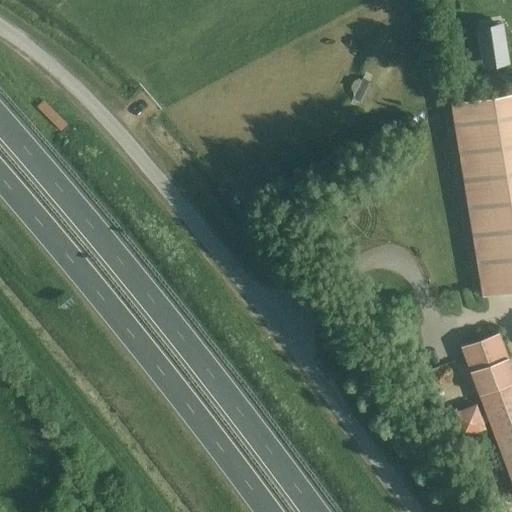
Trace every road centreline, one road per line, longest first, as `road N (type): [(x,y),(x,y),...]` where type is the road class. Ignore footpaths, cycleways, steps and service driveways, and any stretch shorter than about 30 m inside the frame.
road 1 (unclassified): [(421,511),(184,204),(37,55),(0,29)]
road 2 (trunk): [(317,511),(189,343),(0,124)]
road 3 (trunk): [(0,179),(268,511)]
